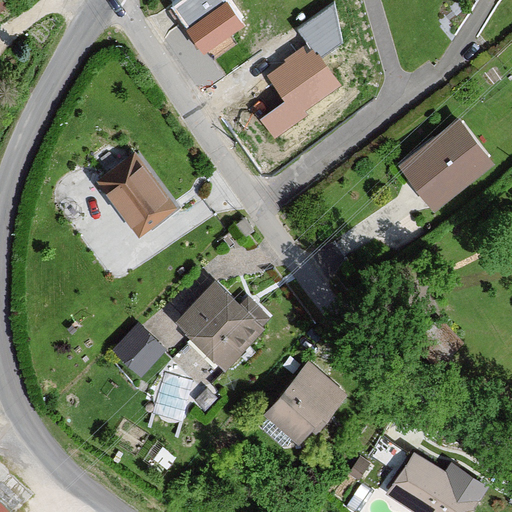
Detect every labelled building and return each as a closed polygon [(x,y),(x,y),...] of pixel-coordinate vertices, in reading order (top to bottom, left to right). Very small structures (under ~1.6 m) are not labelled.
[(184,0),(217,44),(238,29),(233,22),(247,12),(238,0),(184,0)] [(262,116),(274,137),(310,113),(307,108),(344,83),(307,42),(285,57),(288,60),(269,72),(286,98),(262,116)] [(338,65),(355,91),(366,82),(350,58),(338,65)] [(402,163),(435,211),(498,161),(464,116),(440,134),(402,163)] [(106,169),(145,219),(179,193),(138,141),(104,167),(106,169)] [(219,277),(182,310),(223,354),(258,321),(241,302),(219,277)] [(268,312),(250,293),(241,302),(258,321),(268,312)] [(464,337),(444,317),(423,336),(443,356),(464,337)] [(138,323),(113,344),(136,369),(160,348),(138,323)] [(254,417),(279,440),(289,430),(291,432),(314,407),(319,411),(338,390),(306,360),(263,405),(265,406),(254,417)] [(476,511),(490,490),(447,463),(441,473),(415,457),(394,489),(430,511),(476,511)] [(19,511),(0,492),(0,511),(19,511)]
